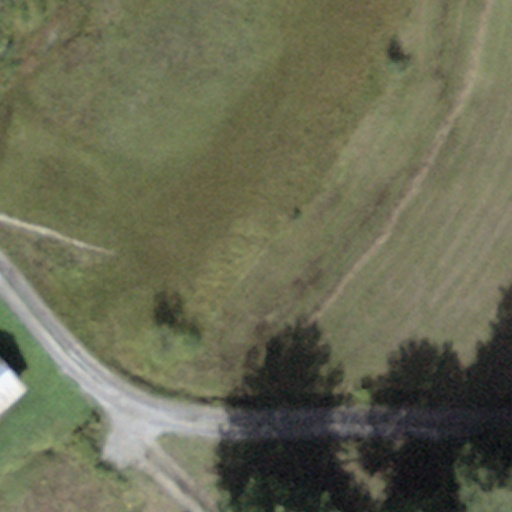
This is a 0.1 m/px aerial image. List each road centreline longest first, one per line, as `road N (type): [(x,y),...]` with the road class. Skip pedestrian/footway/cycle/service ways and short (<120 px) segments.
road 1 (track): [(511,418),(196,419),(124,404),(58,351),(0,273)]
road 2 (track): [(208,511),(132,445),(124,404)]
